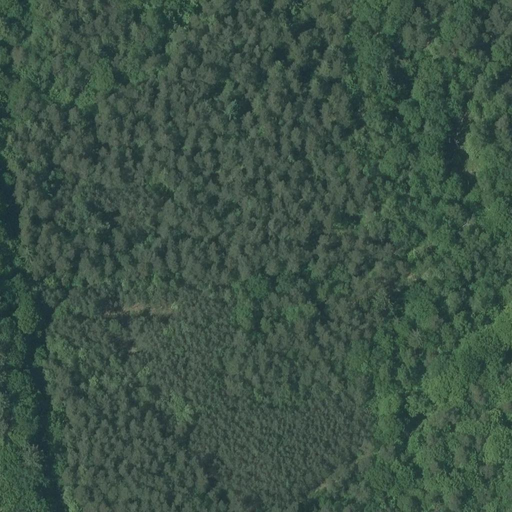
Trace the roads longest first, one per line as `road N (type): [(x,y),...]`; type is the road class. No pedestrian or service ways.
road 1 (track): [(2,372),(81,293),(414,287)]
road 2 (track): [(347,0),(371,204),(403,270),(477,380)]
road 3 (track): [(285,511),(511,356)]
road 4 (track): [(25,511),(0,354)]
